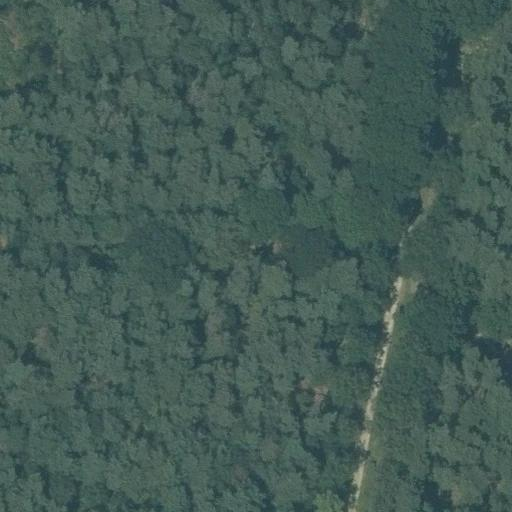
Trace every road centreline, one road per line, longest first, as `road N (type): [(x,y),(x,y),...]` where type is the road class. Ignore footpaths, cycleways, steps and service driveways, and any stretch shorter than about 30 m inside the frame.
road 1 (track): [(352,511),(450,0)]
road 2 (track): [(419,248),(289,245),(0,258)]
road 3 (track): [(413,280),(511,374)]
